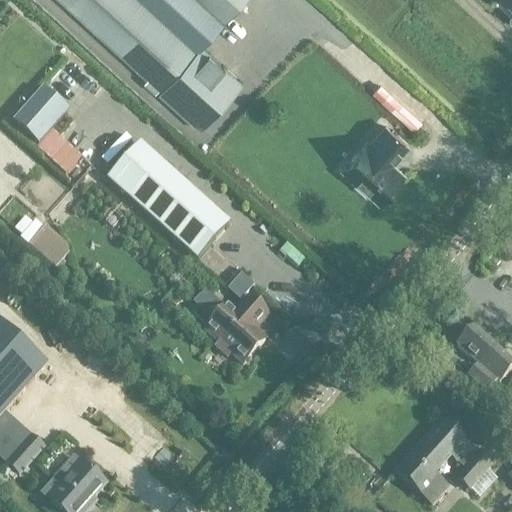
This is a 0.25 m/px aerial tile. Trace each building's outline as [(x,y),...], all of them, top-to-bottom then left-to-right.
[(68,0),(151,75),(148,79),(159,89),(162,86),(164,88),(163,90),(184,110),(221,69),(199,49),(244,0),(68,0)] [(373,91),(413,129),(422,119),(382,81),(373,91)] [(138,145),(104,182),(195,262),(227,226),(138,145)] [(335,190),(364,217),(403,177),(374,149),(335,190)] [(13,230),(56,268),(72,250),(28,212),(13,230)] [(231,306),(209,331),(223,343),(219,347),(231,358),(234,354),(247,365),(268,341),(256,330),(261,325),(263,326),(272,316),(252,299),(239,313),(231,306)] [(0,326),(0,419),(46,368),(0,326)] [(457,348),(477,365),(466,378),(486,395),(496,384),(498,387),(511,371),(511,365),(473,330),(457,348)] [(469,492),(497,462),(484,451),(478,458),(441,423),(396,472),(424,498),(437,484),(428,475),(446,456),(465,473),(457,481),(469,492)] [(19,477),(43,451),(31,440),(7,466),(19,477)] [(86,509),(104,489),(80,468),(48,503),(58,511),(89,511),(86,509)]
